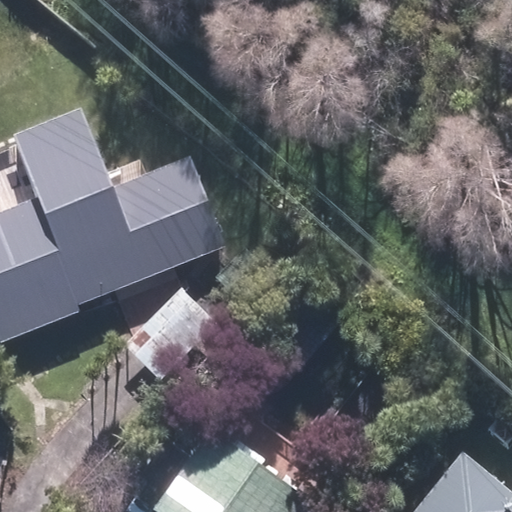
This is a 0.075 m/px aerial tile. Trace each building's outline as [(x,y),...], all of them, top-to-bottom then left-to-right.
[(0,333),(3,341),(81,310),(80,306),(229,245),(193,154),(115,186),(83,106),(14,134),(39,197),(0,212),(0,333)] [(218,277),(239,298),(268,269),(246,248),(218,277)] [(295,376),(348,316),(313,286),(260,346),(295,376)] [(127,344),(159,378),(215,323),(182,288),(127,344)] [(175,511),(297,511),(305,502),(308,498),(306,495),(222,432),(167,505),(175,511)] [(511,511),(511,481),(461,442),(408,511),(511,511)]
